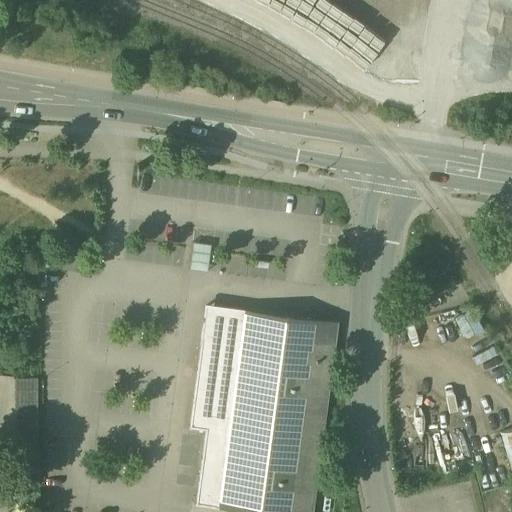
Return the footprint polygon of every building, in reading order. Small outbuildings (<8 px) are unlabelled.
[(326,322),(222,309),(219,330),(203,328),(201,340),(201,339),(189,427),(205,429),(195,504),(253,511),(309,511),(335,324),(326,322)] [(38,378),(15,378),(15,390),(38,390),(38,378)] [(38,390),(15,390),(15,402),(38,402),(38,390)] [(38,414),(38,402),(15,402),(15,414),(38,414)] [(38,414),(15,414),(15,426),(38,426),(38,414)] [(38,426),(15,426),(15,438),(38,438),(38,426)] [(38,450),(38,438),(15,438),(15,450),(38,450)] [(38,450),(15,450),(16,462),(39,461),(38,450)] [(39,473),(39,461),(16,462),(16,474),(39,473)] [(39,485),(39,473),(16,474),(16,485),(39,485)] [(39,497),(39,485),(16,485),(16,497),(39,497)] [(39,509),(39,497),(16,497),(16,509),(39,509)]
